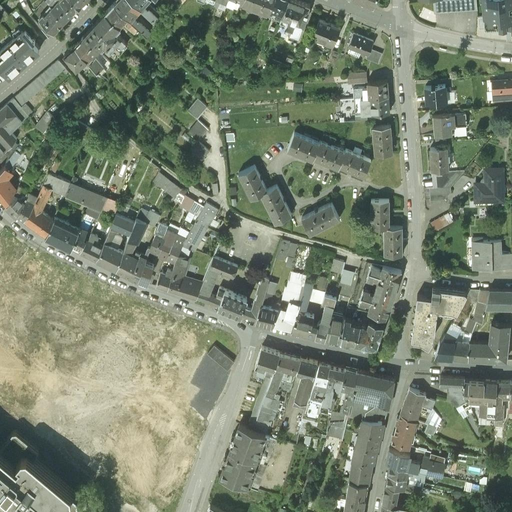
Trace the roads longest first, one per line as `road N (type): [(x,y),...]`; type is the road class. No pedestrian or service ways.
road 1 (residential): [(252,330),(36,237),(0,202)]
road 2 (residential): [(414,270),(402,28)]
road 3 (residential): [(252,330),(193,511)]
road 4 (residential): [(401,361),(372,511)]
road 5 (residential): [(401,361),(252,330)]
road 6 (residential): [(0,95),(99,0)]
